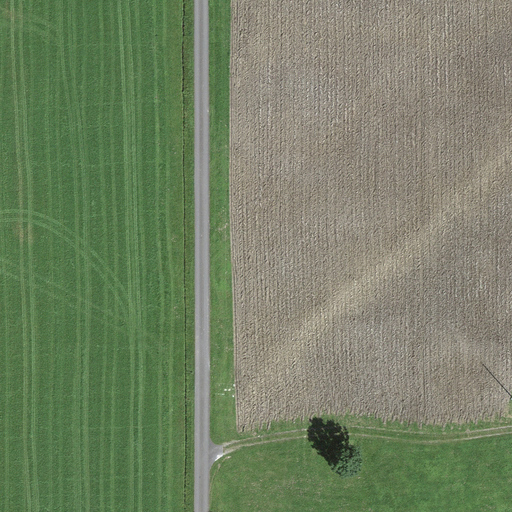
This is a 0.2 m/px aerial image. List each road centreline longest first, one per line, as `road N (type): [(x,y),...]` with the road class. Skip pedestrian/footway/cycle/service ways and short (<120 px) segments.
road 1 (residential): [(200,511),(197,0)]
road 2 (track): [(199,460),(261,437),(511,427)]
